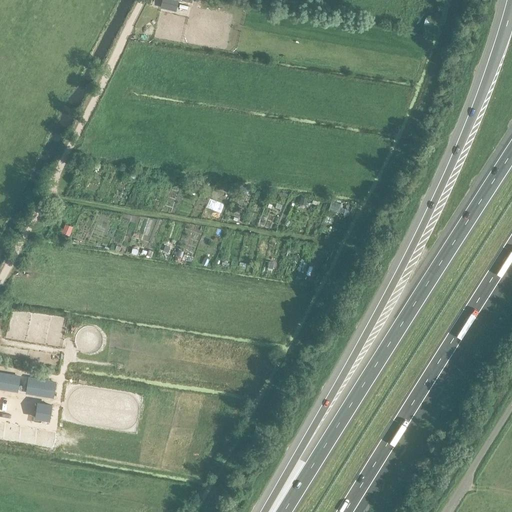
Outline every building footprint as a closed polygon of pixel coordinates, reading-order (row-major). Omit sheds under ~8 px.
[(178,1),(174,0),(161,0),(160,8),(176,11),(178,1)] [(305,206),(307,199),(301,197),(299,204),(305,206)] [(69,236),(73,227),(65,224),(61,233),(69,236)] [(0,387),(18,391),(20,377),(0,373),(0,387)] [(53,397),(56,383),(28,378),(26,392),(53,397)] [(50,419),(51,406),(37,403),(35,417),(50,419)]
